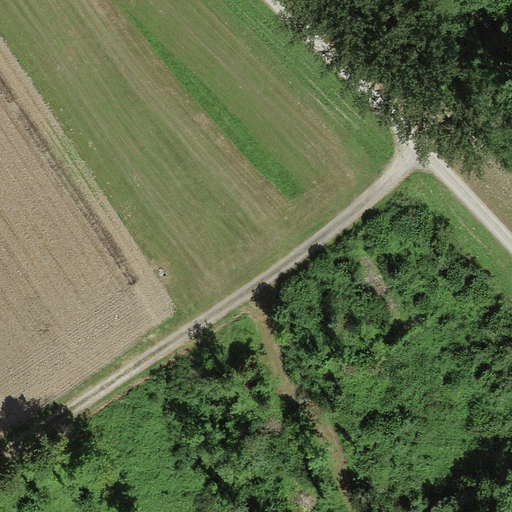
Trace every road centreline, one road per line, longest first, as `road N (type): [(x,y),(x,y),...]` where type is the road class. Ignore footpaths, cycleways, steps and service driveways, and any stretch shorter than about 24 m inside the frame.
road 1 (track): [(0,466),(226,307),(383,184),(415,149)]
road 2 (track): [(269,0),(511,247)]
